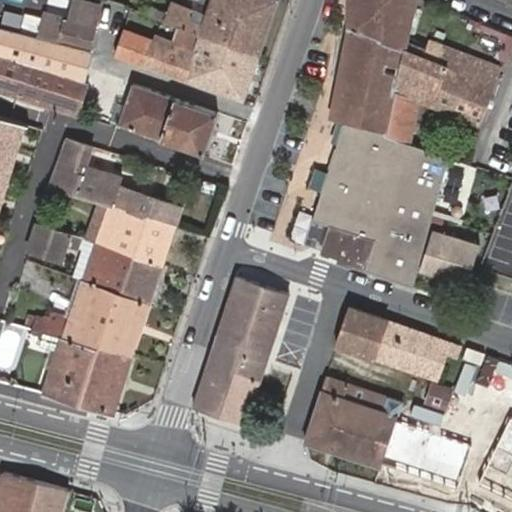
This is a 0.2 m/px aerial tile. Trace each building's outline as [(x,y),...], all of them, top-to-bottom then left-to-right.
[(66,13),(69,0),(50,0),(48,8),(66,13)] [(82,0),(73,0),(69,19),(92,24),(97,3),(82,0)] [(178,25),(257,55),(276,0),(274,0),(210,0),(204,16),(202,22),(186,16),(188,10),(170,3),(166,11),(146,4),(143,13),(178,25)] [(405,49),(417,0),(348,0),(348,29),(338,81),(393,91),(405,49)] [(202,22),(204,16),(188,10),(186,16),(202,22)] [(92,24),(69,19),(42,12),(37,33),(89,47),(94,25),(92,24)] [(91,48),(89,47),(37,33),(0,24),(0,90),(77,113),(87,81),(82,79),(86,67),(91,48)] [(242,98),(257,55),(178,25),(175,35),(170,47),(213,61),(205,85),(242,98)] [(170,47),(175,35),(155,28),(150,40),(170,47)] [(150,40),(122,30),(115,55),(205,85),(213,61),(170,47),(150,40)] [(419,100),(477,123),(497,67),(427,40),(420,54),(405,49),(393,91),(397,91),(419,100)] [(387,134),(409,143),(419,100),(397,91),(393,91),(338,81),(330,118),(344,121),(388,131),(387,134)] [(217,112),(131,83),(124,104),(118,123),(203,152),(217,112)] [(118,123),(124,104),(116,101),(109,120),(118,123)] [(0,208),(25,123),(0,115),(0,208)] [(315,206),(312,218),(329,224),(322,249),(366,265),(365,269),(410,285),(447,156),(409,143),(387,134),(388,131),(344,121),(315,206)] [(93,199),(175,224),(181,207),(120,187),(122,177),(86,166),(93,147),(66,139),(50,186),(81,195),(93,199)] [(81,195),(72,219),(84,224),(93,199),(81,195)] [(69,234),(93,242),(163,265),(175,224),(93,199),(84,224),(72,219),(68,218),(64,232),(69,234)] [(60,259),(65,246),(69,234),(64,232),(38,223),(29,249),(60,259)] [(419,269),(466,283),(478,243),(432,230),(419,269)] [(73,277),(80,280),(93,242),(69,234),(65,246),(81,251),(73,277)] [(93,242),(80,280),(150,303),(163,265),(93,242)] [(244,421),(289,291),(236,274),(193,405),(244,421)] [(80,280),(62,336),(133,356),(150,303),(80,280)] [(454,355),(458,345),(349,305),(335,344),(436,379),(446,353),(454,355)] [(298,366),(312,315),(289,308),(275,360),(298,366)] [(26,311),(24,327),(61,331),(63,315),(26,311)] [(133,356),(62,336),(44,392),(114,410),(133,356)] [(325,374),(304,440),(379,463),(402,400),(387,395),(383,403),(346,391),(349,382),(325,374)] [(445,407),(452,388),(431,381),(424,399),(445,407)] [(383,403),(387,395),(349,382),(346,391),(383,403)] [(0,511),(61,511),(68,488),(3,470),(0,481),(0,511)]
